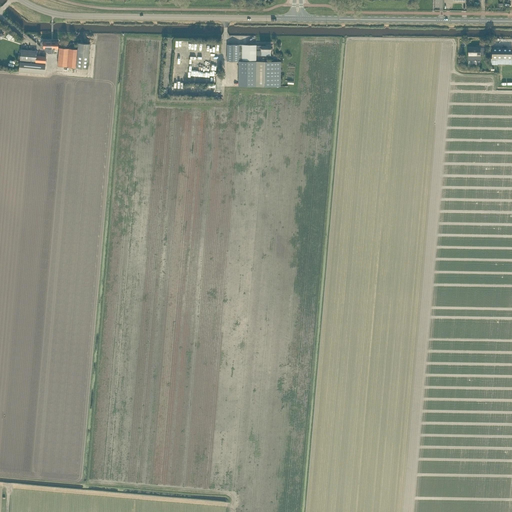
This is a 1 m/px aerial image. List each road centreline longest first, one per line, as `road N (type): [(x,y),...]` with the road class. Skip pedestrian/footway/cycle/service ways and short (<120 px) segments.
road 1 (tertiary): [(292,18),(62,15),(21,0)]
road 2 (track): [(9,484),(231,505),(231,511)]
road 3 (tertiary): [(302,18),(511,21)]
